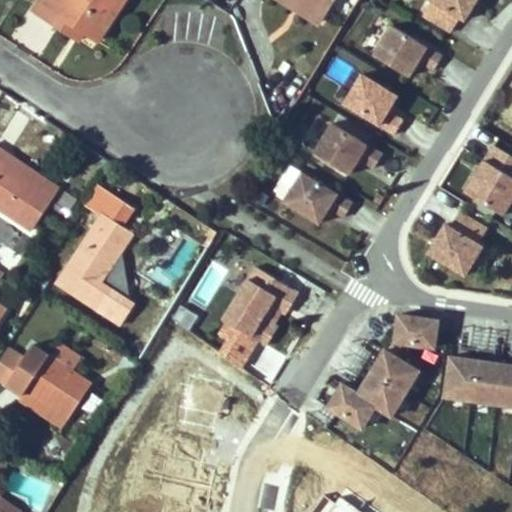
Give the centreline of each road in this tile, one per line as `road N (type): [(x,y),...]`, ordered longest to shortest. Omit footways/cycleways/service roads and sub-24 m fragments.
road 1 (residential): [(353,282),(511,37)]
road 2 (residential): [(200,187),(149,146),(0,57)]
road 3 (residential): [(353,282),(511,308)]
road 4 (residential): [(295,388),(251,467),(242,511)]
road 5 (unknown): [(121,129),(197,101),(234,67)]
road 6 (residential): [(295,388),(353,282)]
